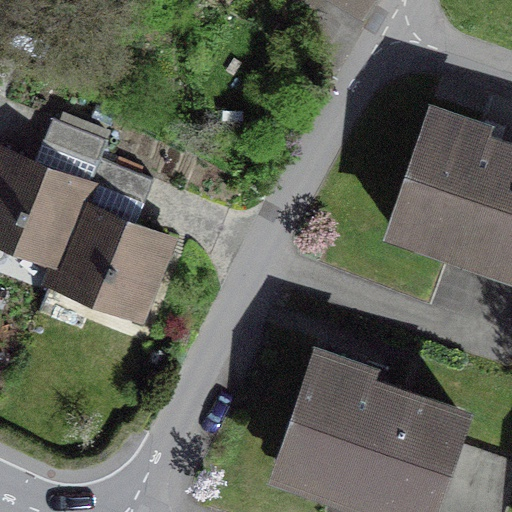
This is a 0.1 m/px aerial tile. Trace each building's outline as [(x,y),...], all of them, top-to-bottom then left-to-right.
[(511,142),(431,114),(392,224),(511,266),(511,142)] [(108,139),(53,116),(43,142),(98,164),(101,155),(108,139)] [(0,229),(61,255),(83,201),(91,183),(4,148),(0,157),(0,229)] [(154,177),(101,155),(98,164),(91,181),(143,203),(154,177)] [(169,235),(83,201),(61,255),(54,272),(140,306),(169,235)] [(367,366),(316,349),(278,464),(424,511),(501,511),(511,481),(511,459),(450,439),(460,410),(363,378),(367,366)]
